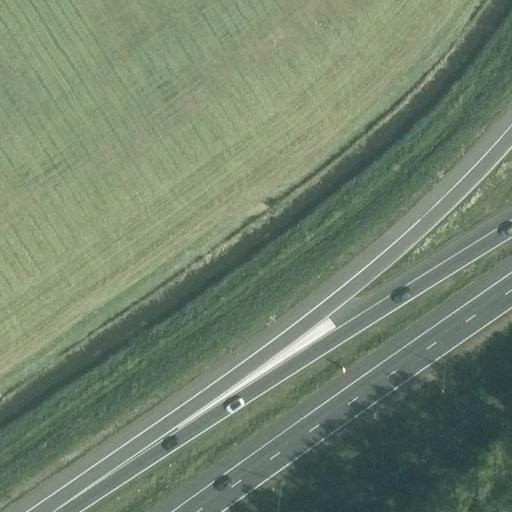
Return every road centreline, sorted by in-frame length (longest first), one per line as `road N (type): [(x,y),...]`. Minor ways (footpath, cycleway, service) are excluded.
road 1 (motorway): [(511,133),(376,267),(54,511)]
road 2 (motorway): [(511,230),(60,511)]
road 3 (motorway): [(511,291),(200,511)]
